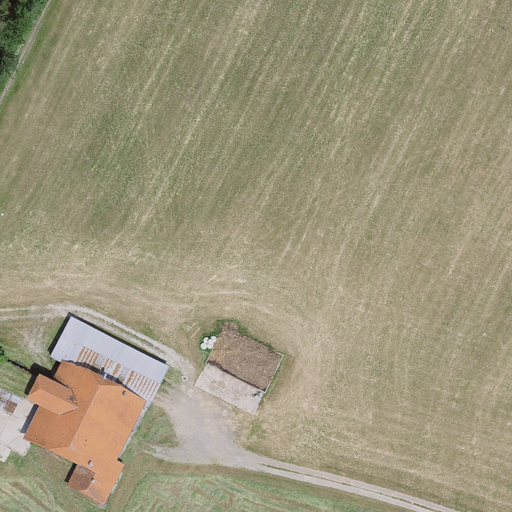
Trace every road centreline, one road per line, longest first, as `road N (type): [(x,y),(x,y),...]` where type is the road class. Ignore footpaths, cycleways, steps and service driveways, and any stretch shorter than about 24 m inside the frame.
road 1 (track): [(442,511),(205,461),(176,361),(60,309),(16,381),(0,373)]
road 2 (track): [(57,0),(0,111)]
